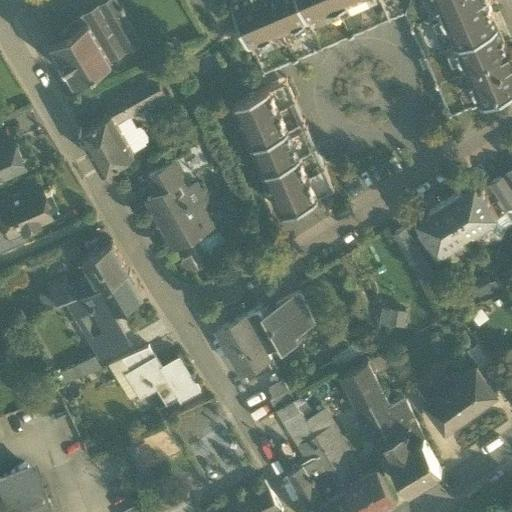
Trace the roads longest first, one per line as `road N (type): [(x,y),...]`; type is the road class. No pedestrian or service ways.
road 1 (residential): [(177,309),(278,269),(511,120)]
road 2 (residential): [(177,309),(0,15)]
road 3 (residential): [(295,511),(177,309)]
